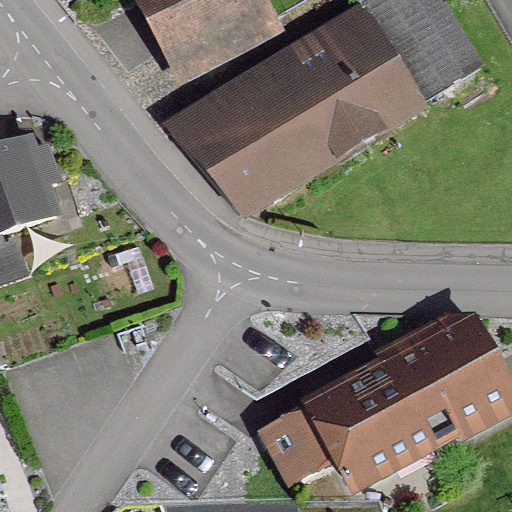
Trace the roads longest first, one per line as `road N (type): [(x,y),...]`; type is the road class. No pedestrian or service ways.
road 1 (residential): [(237,259),(65,511)]
road 2 (residential): [(237,259),(178,221),(42,56)]
road 3 (residential): [(511,283),(321,278),(237,259)]
